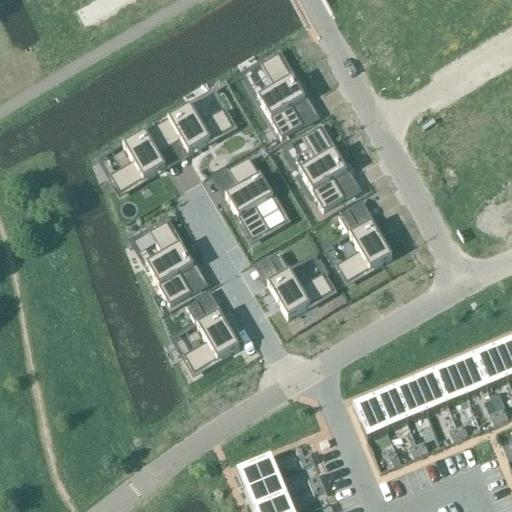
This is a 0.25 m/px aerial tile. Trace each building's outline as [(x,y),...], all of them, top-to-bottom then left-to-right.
[(392,0),(371,0),(356,9),(371,34),(378,30),(386,44),(410,29),(392,0)] [(429,0),(438,13),(459,0),(429,0)] [(467,27),(445,41),(455,58),(477,45),(467,27)] [(416,57),(394,71),(404,88),(426,75),(416,57)] [(274,94),(257,104),(270,126),(281,144),(292,138),(303,132),(292,113),(305,106),(278,60),(260,71),(274,94)] [(511,82),(509,77),(498,83),(508,101),(511,98),(511,82)] [(190,112),(156,132),(169,154),(180,147),(188,160),(233,133),(223,115),(200,129),(190,112)] [(437,119),(426,126),(436,143),(448,136),(437,119)] [(132,168),(109,182),(120,200),(165,173),(158,160),(169,154),(156,132),(123,152),(132,168)] [(316,167),(299,177),(312,199),(323,217),(334,210),(345,204),(334,186),(347,178),(320,133),(302,144),(316,167)] [(511,152),(501,159),(511,177),(511,152)] [(511,177),(501,159),(460,184),(477,213),(497,201),(502,210),(511,204),(511,177)] [(238,195),(225,202),(252,247),(270,237),(256,214),(273,204),(260,182),(249,164),(238,170),(227,176),(238,195)] [(359,258),(336,272),(346,290),(392,263),(371,229),(359,236),(349,217),(338,224),(349,242),(359,258)] [(162,261),(146,271),(159,293),(169,312),(181,305),(191,299),(180,281),(193,273),(167,228),(149,238),(162,261)] [(279,283),(267,290),(288,325),(333,298),(322,280),(299,294),(289,277),(279,259),(268,265),(279,283)] [(206,349),(183,362),(194,380),(239,353),(219,319),(207,326),(196,308),(186,314),(197,332),(206,349)] [(511,345),(493,354),(507,388),(511,385),(511,345)] [(493,354),(473,362),(487,396),(507,388),(493,354)] [(473,362),(453,370),(467,405),(487,396),(473,362)] [(453,370),(433,378),(447,413),(467,405),(453,370)] [(433,378),(413,387),(427,421),(447,413),(433,378)] [(413,387),(393,395),(407,429),(427,421),(413,387)] [(393,395),(373,403),(387,438),(407,429),(393,395)] [(353,412),(352,412),(367,446),(387,438),(373,403),(353,412)] [(503,414),(496,417),(501,428),(508,425),(503,414)] [(496,417),(488,420),(493,431),(501,428),(496,417)] [(463,431),(456,434),(460,445),(468,442),(463,431)] [(456,434),(448,437),(453,448),(460,445),(456,434)] [(424,447),(416,450),(421,461),(428,458),(424,447)] [(511,447),(502,452),(505,460),(511,456),(511,447)] [(416,450),(409,453),(413,465),(421,461),(416,450)] [(396,459),(389,462),(393,473),(401,470),(396,459)] [(311,461),(300,465),(303,473),(314,468),(311,461)] [(270,462),(236,476),(236,477),(245,497),(279,483),(271,462),(270,462)] [(319,481),(308,485),(311,493),(322,488),(319,481)] [(279,483),(245,497),(251,511),(265,511),(287,503),(279,483)] [(322,488),(311,493),(314,500),(325,496),(322,488)] [(291,511),(287,503),(265,511),(291,511)]
